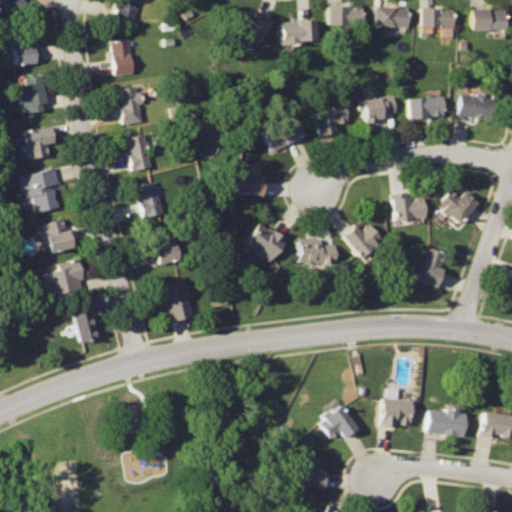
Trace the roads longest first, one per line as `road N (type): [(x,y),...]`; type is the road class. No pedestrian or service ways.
road 1 (residential): [(0,410),(138,362),(263,339),(359,326),(459,327)]
road 2 (residential): [(138,362),(77,101),(68,0)]
road 3 (residential): [(511,165),(449,152),(378,158),(341,167),(314,187)]
road 4 (residential): [(459,327),(511,165)]
road 5 (residential): [(511,477),(410,464),(375,477)]
